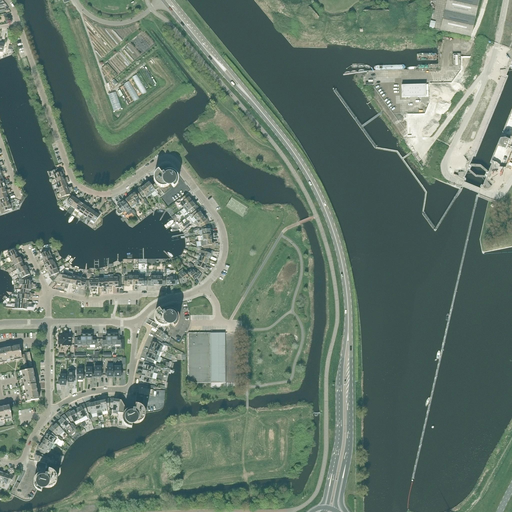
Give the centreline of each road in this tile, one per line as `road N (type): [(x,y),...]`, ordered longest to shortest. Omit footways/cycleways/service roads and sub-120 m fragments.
road 1 (residential): [(203,288),(224,247),(210,207),(167,158),(121,190),(98,195),(78,185),(18,24)]
road 2 (primary): [(348,323),(340,255),(311,181),(166,0)]
road 3 (unclassified): [(511,178),(492,195),(444,168),(493,58),(505,0)]
road 4 (track): [(145,12),(251,141),(288,164)]
road 5 (residential): [(47,412),(82,394),(129,390),(136,324)]
road 6 (primary): [(348,323),(331,473)]
road 7 (primary): [(345,465),(348,323)]
